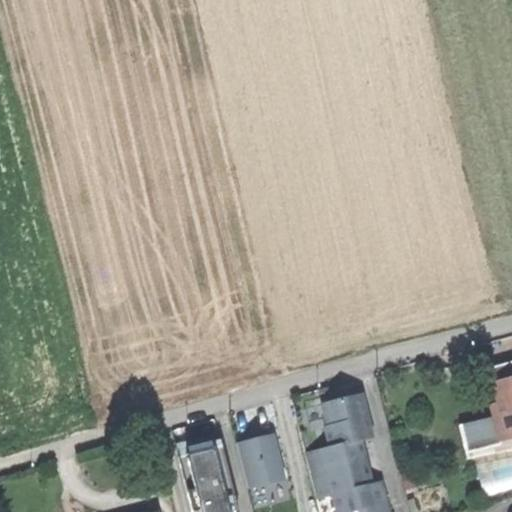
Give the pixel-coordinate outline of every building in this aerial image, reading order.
[(492,372),(495,381),(511,377),(511,362),(510,363),(511,367),(492,372)] [(489,368),(493,382),(495,381),(492,372),(511,367),(510,363),(498,366),(489,368)] [(498,441),(511,438),(511,377),(495,381),(493,382),(498,404),(490,406),(493,420),(498,441)] [(388,511),(386,503),(381,482),(371,484),(360,441),(372,438),(368,418),(362,395),(321,405),(327,427),(324,427),(329,448),(306,454),(317,499),(333,495),(336,511),(388,511)] [(493,420),(460,428),(466,453),(499,445),(498,441),(493,420)] [(176,444),(179,457),(212,449),(209,436),(176,444)] [(255,440),(235,445),(247,488),(283,480),(272,436),(255,440)] [(212,449),(179,457),(191,511),(237,511),(229,474),(222,446),(212,449)]
